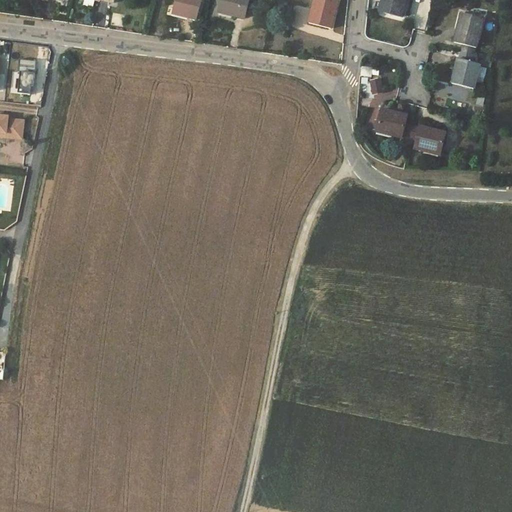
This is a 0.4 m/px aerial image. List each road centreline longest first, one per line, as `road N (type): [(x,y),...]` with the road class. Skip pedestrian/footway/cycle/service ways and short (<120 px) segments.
road 1 (track): [(352,161),(313,211),(296,254),(240,511)]
road 2 (residential): [(336,83),(320,71),(0,30)]
road 3 (residential): [(473,194),(361,174),(336,83)]
